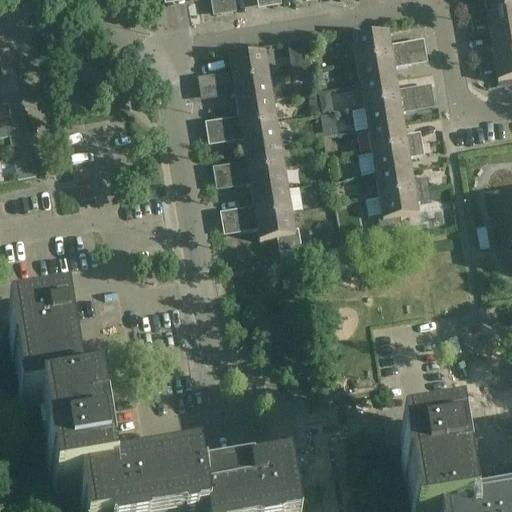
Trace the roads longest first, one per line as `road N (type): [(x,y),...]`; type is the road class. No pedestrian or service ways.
road 1 (residential): [(511,463),(488,461),(479,414),(466,406),(317,435)]
road 2 (unknown): [(122,285),(145,407),(169,410),(253,388)]
road 3 (residential): [(201,291),(156,61)]
road 4 (residential): [(156,61),(376,16)]
road 5 (residential): [(376,16),(418,7),(441,13),(450,96),(462,112),(511,109)]
road 6 (residential): [(201,291),(160,298),(122,285),(0,303)]
road 7 (residential): [(317,435),(223,365),(201,291)]
road 8 (residential): [(44,175),(17,29)]
